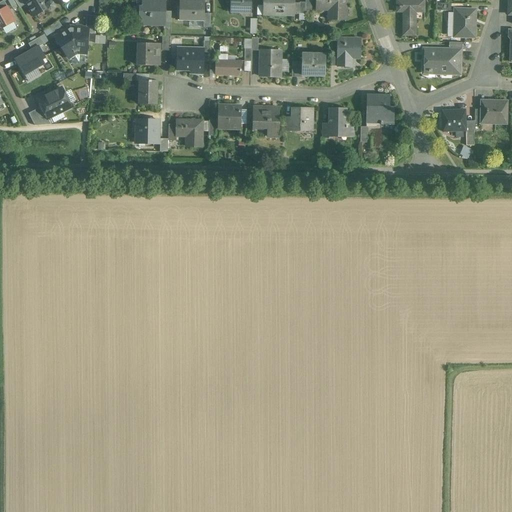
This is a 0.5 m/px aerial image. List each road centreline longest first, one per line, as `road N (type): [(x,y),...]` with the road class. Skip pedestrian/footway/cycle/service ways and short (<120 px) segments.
road 1 (tertiary): [(0,175),(425,184)]
road 2 (residential): [(397,72),(329,95),(177,92)]
road 3 (residential): [(408,104),(487,82),(503,0)]
